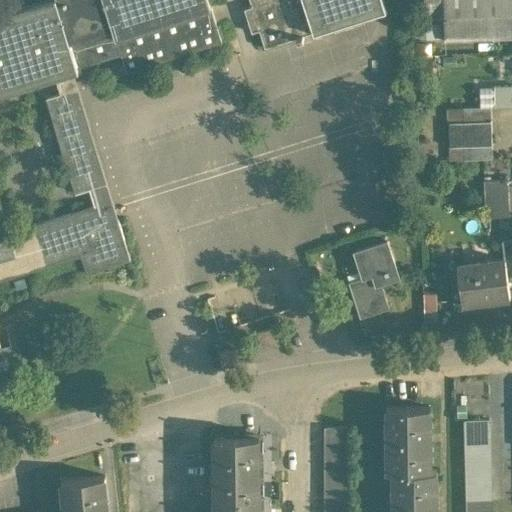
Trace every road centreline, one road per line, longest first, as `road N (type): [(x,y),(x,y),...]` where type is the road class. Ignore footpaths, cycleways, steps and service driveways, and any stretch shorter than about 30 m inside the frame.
road 1 (residential): [(0,466),(294,376)]
road 2 (residential): [(294,376),(511,354)]
road 3 (residential): [(295,511),(294,376)]
